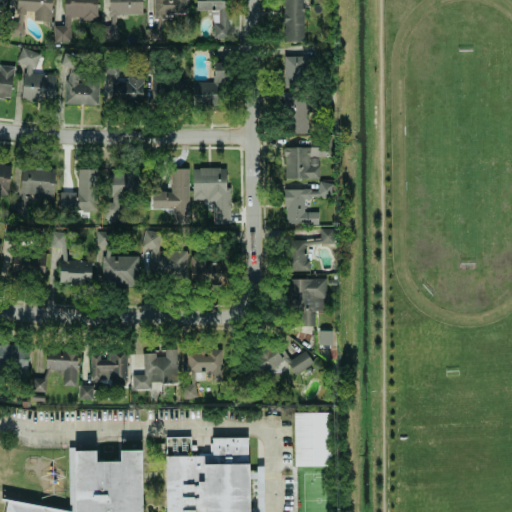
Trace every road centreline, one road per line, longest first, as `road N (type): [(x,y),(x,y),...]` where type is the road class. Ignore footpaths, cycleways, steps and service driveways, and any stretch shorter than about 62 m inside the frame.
road 1 (residential): [(252,0),(255,290),(250,309),(231,319),(197,319)]
road 2 (residential): [(251,140),(0,131)]
road 3 (residential): [(197,319),(0,310)]
